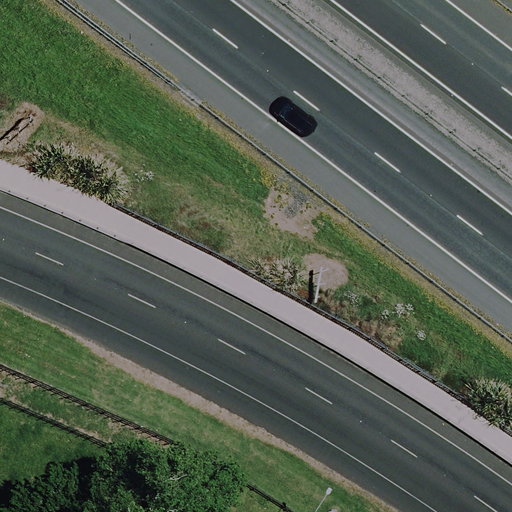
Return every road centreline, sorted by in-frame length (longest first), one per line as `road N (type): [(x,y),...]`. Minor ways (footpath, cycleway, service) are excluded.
road 1 (tertiary): [(0,236),(284,373),(500,511)]
road 2 (motorway): [(511,298),(127,0)]
road 3 (motorway): [(333,0),(511,140)]
